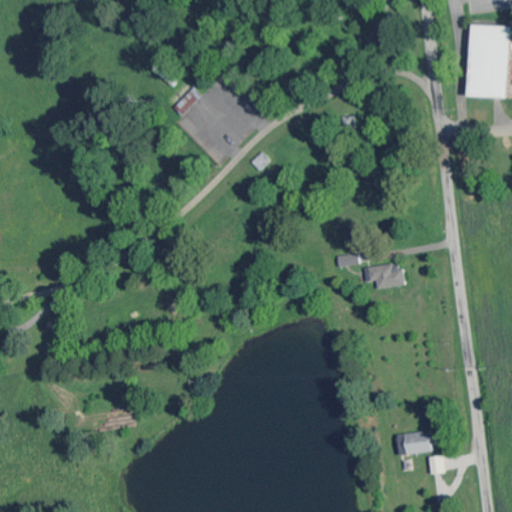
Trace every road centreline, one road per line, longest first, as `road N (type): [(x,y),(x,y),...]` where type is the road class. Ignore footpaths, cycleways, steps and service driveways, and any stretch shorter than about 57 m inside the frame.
road 1 (residential): [(424,0),(488,511)]
road 2 (residential): [(391,0),(362,65),(340,91),(161,232),(76,285)]
road 3 (residential): [(40,318),(76,285),(7,305),(11,328),(40,318)]
road 4 (residential): [(469,134),(453,0)]
